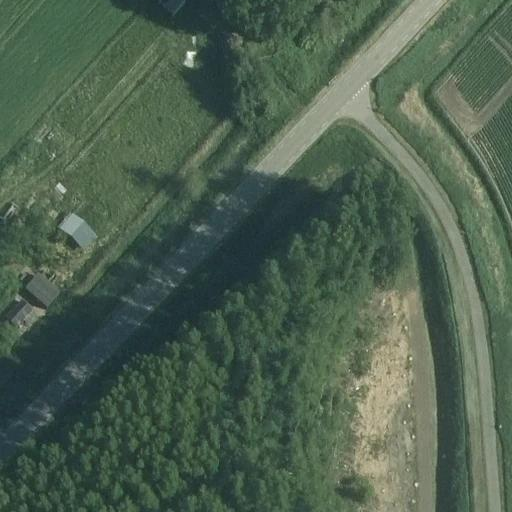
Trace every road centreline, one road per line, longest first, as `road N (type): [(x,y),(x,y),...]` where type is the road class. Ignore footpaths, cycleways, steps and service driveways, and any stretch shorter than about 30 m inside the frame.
road 1 (tertiary): [(0,449),(344,92)]
road 2 (unclassified): [(494,511),(464,282),(411,178),(344,92)]
road 3 (tertiary): [(344,92),(432,0)]
